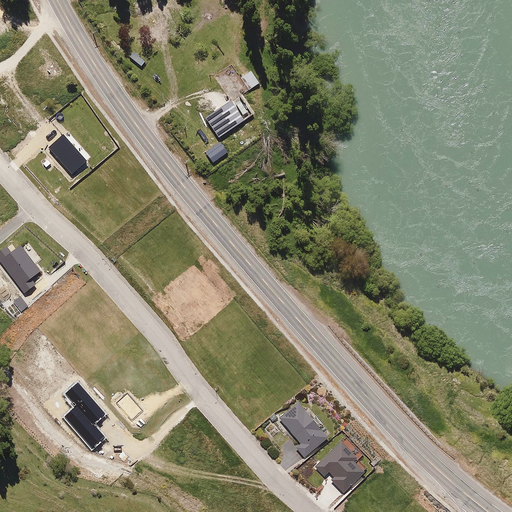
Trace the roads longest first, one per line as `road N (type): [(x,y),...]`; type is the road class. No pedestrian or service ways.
road 1 (primary): [(57,0),(108,85),(202,208),(347,376),(488,511)]
road 2 (residential): [(311,511),(0,166)]
